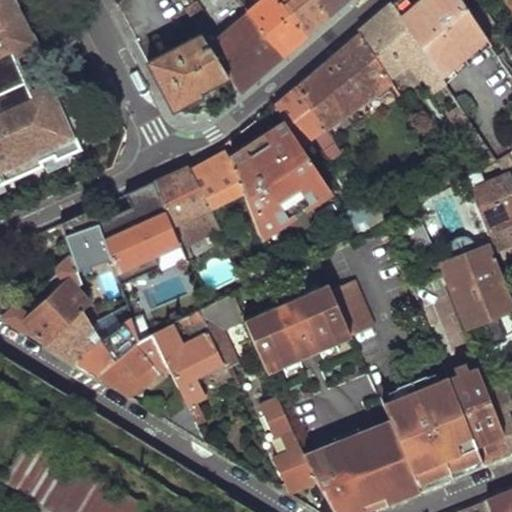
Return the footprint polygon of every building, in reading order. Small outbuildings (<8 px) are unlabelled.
[(0,0),(0,184),(5,182),(47,164),(46,160),(60,155),(83,144),(76,131),(60,98),(52,102),(43,107),(33,87),(20,59),(36,51),(30,37),(16,9),(12,0),(0,0)] [(16,0),(12,0),(16,9),(20,7),(16,0)] [(212,23),(196,0),(180,0),(185,7),(183,9),(200,34),(212,23)] [(259,0),(246,11),(280,57),(292,46),(304,36),(276,0),(259,0)] [(314,0),(276,0),(304,36),(316,27),(328,18),(314,0)] [(314,0),(328,18),(341,7),(348,0),(314,0)] [(459,0),(396,0),(392,3),(442,78),(444,82),(493,51),(459,0)] [(442,78),(392,3),(375,18),(357,33),(387,78),(411,62),(421,76),(425,73),(433,85),(442,78)] [(229,77),(239,92),(246,86),(268,67),(280,57),(246,11),(207,44),(229,77)] [(296,85),(325,127),(390,82),(387,78),(357,33),(327,60),(296,85)] [(43,48),(36,34),(30,37),(36,51),(43,48)] [(148,61),(174,111),(201,97),(199,93),(229,77),(207,44),(200,34),(148,61)] [(495,54),(511,78),(511,59),(509,61),(502,50),(495,54)] [(486,145),(490,152),(511,136),(511,78),(495,54),(493,51),(444,82),(460,107),(486,145)] [(52,102),(43,82),(33,87),(43,107),(52,102)] [(272,106),(299,146),(313,135),(329,158),(341,150),(325,127),(296,85),(284,95),(272,106)] [(87,126),(71,93),(60,98),(76,131),(87,126)] [(299,146),(272,106),(251,123),(261,140),(228,161),(242,195),(260,239),(332,193),(299,146)] [(447,115),(473,153),(486,145),(460,107),(447,115)] [(496,161),(490,152),(486,145),(473,153),(483,167),(496,161)] [(511,152),(502,158),(506,167),(511,164),(511,152)] [(65,165),(60,155),(46,160),(47,164),(50,171),(65,165)] [(192,173),(210,209),(242,195),(228,161),(225,155),(192,173)] [(180,244),(182,248),(220,229),(210,209),(192,173),(189,167),(162,179),(155,182),(180,244)] [(467,176),(496,252),(511,246),(511,233),(509,223),(511,221),(511,178),(510,174),(486,184),(479,170),(467,176)] [(5,182),(0,184),(0,191),(8,188),(5,182)] [(158,254),(180,244),(155,182),(134,191),(158,254)] [(406,188),(377,204),(378,206),(387,219),(414,204),(416,204),(406,188)] [(158,254),(134,191),(126,195),(132,208),(98,222),(110,255),(119,282),(159,264),(154,255),(158,254)] [(414,204),(424,231),(433,228),(424,199),(416,204),(414,204)] [(378,206),(353,223),(360,234),(387,219),(378,206)] [(98,222),(94,210),(61,225),(77,271),(110,255),(98,222)] [(443,265),(469,326),(511,307),(511,306),(491,246),(443,265)] [(57,268),(41,281),(53,296),(31,310),(0,291),(0,313),(28,331),(34,326),(48,340),(84,312),(90,308),(88,304),(78,291),(83,287),(77,271),(71,254),(56,264),(57,268)] [(335,341),(354,333),(334,290),(319,255),(276,277),(248,292),(233,299),(243,322),(257,355),(260,361),(265,372),(281,365),(298,358),(293,347),(313,338),(318,349),(335,341)] [(243,281),(248,292),(276,277),(273,270),(264,274),(263,271),(243,281)] [(357,280),(334,290),(354,333),(376,323),(357,280)] [(215,307),(211,298),(203,301),(207,310),(215,307)] [(223,367),(224,370),(237,363),(225,330),(243,322),(233,299),(215,307),(207,310),(199,314),(208,334),(223,367)] [(102,343),(114,362),(139,342),(133,324),(132,319),(107,340),(106,333),(102,325),(95,314),(90,308),(84,312),(102,343)] [(60,351),(75,361),(102,343),(84,312),(48,340),(45,342),(60,351)] [(183,344),(175,325),(152,336),(160,354),(183,344)] [(166,366),(178,393),(184,406),(204,398),(196,379),(223,367),(208,334),(183,344),(160,354),(166,366)] [(160,354),(152,336),(150,337),(139,342),(114,362),(98,375),(131,396),(166,366),(160,354)] [(318,349),(313,338),(293,347),(298,358),(318,349)] [(339,351),(335,341),(318,349),(321,358),(339,351)] [(87,368),(98,375),(114,362),(102,343),(75,361),(87,368)] [(302,367),(298,358),(281,365),(285,373),(302,367)] [(469,372),(466,362),(455,367),(458,376),(469,372)] [(458,376),(452,379),(484,459),(486,465),(511,456),(485,389),(477,368),(469,372),(458,376)] [(392,392),(394,398),(440,380),(438,373),(392,392)] [(452,379),(450,376),(440,380),(394,398),(385,402),(392,416),(419,484),(437,477),(439,483),(468,472),(466,466),(484,459),(452,379)] [(0,382),(0,392),(5,411),(29,404),(32,397),(2,378),(0,382)] [(511,407),(503,382),(485,389),(511,456),(511,455),(511,425),(507,412),(511,410),(511,407)] [(178,393),(158,412),(199,438),(184,406),(178,393)] [(275,458),(289,495),(316,485),(303,456),(277,399),(261,407),(272,432),(278,431),(287,452),(275,458)] [(337,441),(303,456),(316,485),(329,511),(364,511),(365,511),(362,502),(383,495),(387,503),(421,490),(419,484),(392,416),(360,431),(362,436),(339,445),(337,441)] [(360,431),(358,426),(335,436),(337,441),(339,445),(362,436),(360,431)] [(26,445),(3,494),(42,511),(135,511),(141,498),(26,445)] [(468,472),(486,465),(484,459),(466,466),(468,472)] [(419,484),(421,490),(439,483),(437,477),(419,484)] [(511,511),(511,490),(487,500),(491,511),(511,511)] [(387,503),(383,495),(362,502),(365,511),(387,503)] [(215,511),(193,498),(189,506),(188,511),(215,511)] [(491,511),(487,500),(461,510),(461,511),(491,511)]
